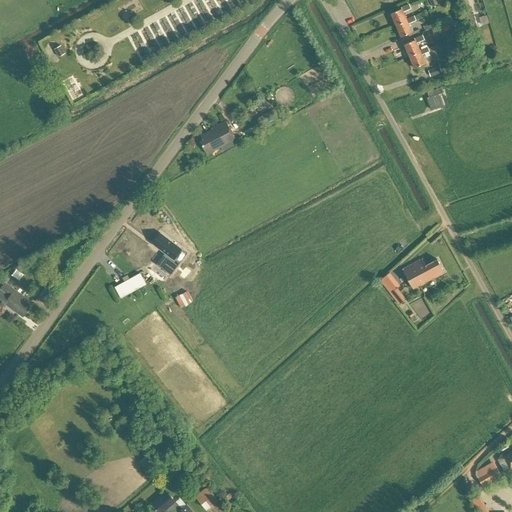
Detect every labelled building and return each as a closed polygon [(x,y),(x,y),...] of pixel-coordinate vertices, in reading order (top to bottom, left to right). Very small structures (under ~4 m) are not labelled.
[(472,14),(467,0),(458,0),(460,7),(462,7),(469,31),(477,29),(473,14),(472,14)] [(402,9),(391,14),(396,26),(407,21),(406,20),(403,13),(411,9),(409,5),(401,8),(402,9)] [(407,21),(396,26),(401,38),(412,33),(408,24),(416,21),(414,17),(406,20),(407,21)] [(450,29),(464,24),(462,18),(448,24),(450,29)] [(450,30),(450,29),(448,24),(432,29),(434,36),(450,30)] [(415,40),(404,45),(410,57),(420,52),(420,51),(417,44),(424,40),(422,36),(415,39),(415,40)] [(60,46),(55,49),(59,57),(65,54),(60,46)] [(420,52),(410,57),(415,69),(425,64),(422,55),(429,52),(427,48),(420,51),(420,52)] [(431,77),(442,73),(440,67),(429,71),(431,77)] [(431,109),(443,105),(439,95),(444,93),(442,88),(428,93),(430,98),(427,99),(431,109)] [(207,155),(236,140),(226,122),(212,129),(213,130),(201,136),(204,141),(200,143),(207,155)] [(153,244),(167,254),(168,254),(172,257),(180,246),(161,233),(153,244)] [(402,270),(413,289),(444,273),(437,260),(426,266),(422,259),(402,270)] [(13,274),(21,279),(25,273),(18,268),(13,274)] [(123,298),(149,284),(142,272),(116,285),(123,298)] [(400,286),(390,273),(380,280),(399,305),(405,301),(396,289),(400,286)] [(171,283),(177,295),(188,289),(182,278),(171,283)] [(29,306),(31,303),(5,284),(0,290),(0,306),(3,308),(5,304),(23,317),(30,307),(29,306)] [(511,451),(503,457),(511,471),(511,470),(511,451)] [(484,487),(501,477),(495,467),(478,476),(484,487)] [(217,500),(214,495),(208,489),(196,499),(201,505),(206,501),(209,506),(217,500)] [(183,510),(166,491),(151,505),(157,511),(164,511),(166,510),(167,511),(192,511),(188,506),(183,510)]
